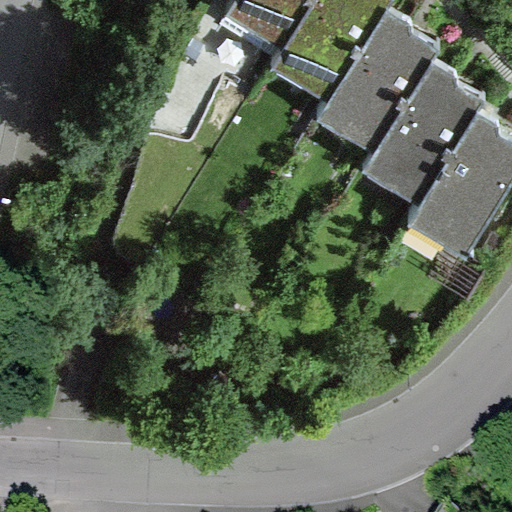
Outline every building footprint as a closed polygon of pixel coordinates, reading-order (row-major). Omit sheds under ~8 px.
[(225,0),(225,1),(283,39),(308,0),(225,0)] [(384,0),(308,0),(283,39),(274,52),(327,87),(383,1),(384,0)] [(441,39),(383,1),(327,87),(314,106),(372,144),(429,57),(441,39)] [(485,94),(429,57),(372,144),(362,159),(417,196),(473,112),(485,94)] [(511,172),(511,137),(473,112),(417,196),(405,215),(460,251),(511,172)]
